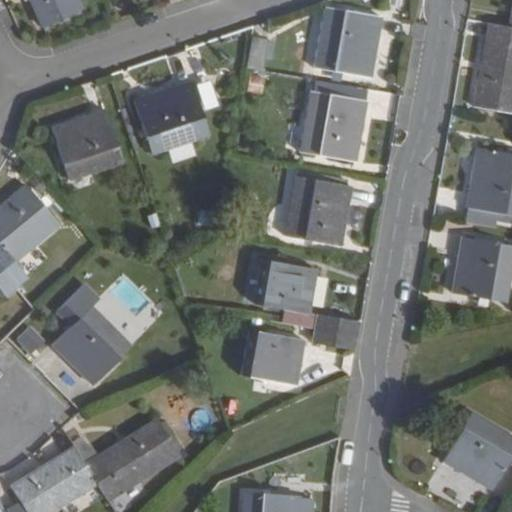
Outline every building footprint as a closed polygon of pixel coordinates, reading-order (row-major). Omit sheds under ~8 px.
[(80,13),(74,0),(28,0),(42,30),(80,13)] [(381,16),(326,6),(315,66),(370,76),(381,16)] [(511,113),(511,27),(508,27),(488,24),(474,107),(511,113)] [(263,70),(269,38),(251,35),(245,67),(263,70)] [(190,83),(133,102),(151,155),(208,135),(190,83)] [(366,100),(311,91),(300,153),(355,162),(366,100)] [(104,112),(51,131),(68,181),(121,163),(104,112)] [(511,154),(477,148),(466,209),(511,216),(511,154)] [(295,177),(284,236),(340,246),(351,187),(295,177)] [(14,262),(57,228),(25,188),(0,207),(0,270),(15,288),(27,278),(14,262)] [(511,246),(462,238),(451,295),(503,304),(511,256),(511,246)] [(307,313),(315,270),(262,260),(254,305),(284,310),(282,323),(316,329),(355,336),(358,321),(307,313)] [(0,294),(3,298),(15,288),(0,270),(0,294)] [(90,308),(52,345),(92,385),(130,348),(90,308)] [(353,348),(355,336),(316,329),(313,342),(353,348)] [(303,340),(250,330),(242,375),(294,385),(303,340)] [(511,441),(468,414),(441,459),(490,490),(511,452),(511,441)] [(179,456),(157,419),(84,463),(97,483),(107,500),(179,456)] [(25,511),(50,511),(97,483),(84,463),(75,447),(10,487),(25,511)] [(296,511),(297,498),(297,496),(245,493),(244,511),(296,511)] [(310,511),(311,499),(297,498),(296,511),(310,511)]
